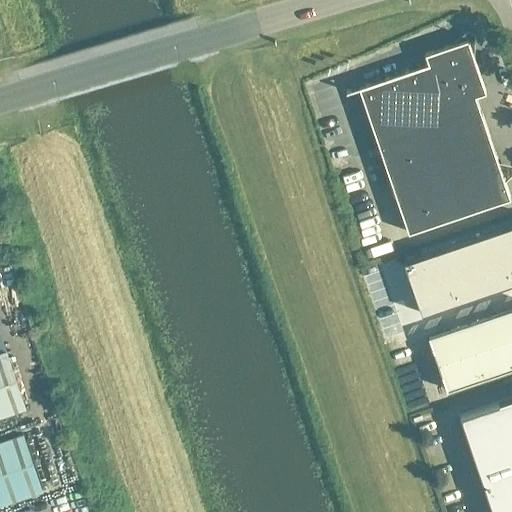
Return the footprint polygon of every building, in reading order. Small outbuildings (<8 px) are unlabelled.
[(474,58),(468,38),(448,45),(425,52),(428,62),(424,63),(409,68),(405,70),(389,75),(385,77),(370,82),(365,83),(366,84),(359,86),(361,91),(380,148),(482,113),(475,94),(486,91),(474,58)] [(510,197),(482,113),(380,148),(408,231),(510,197)] [(511,223),(403,261),(421,314),(511,282),(511,223)] [(511,307),(506,309),(429,336),(447,389),(511,366),(511,307)] [(0,415),(26,407),(6,350),(0,351),(0,415)] [(511,511),(511,397),(460,415),(493,511),(511,511)] [(0,504),(42,490),(23,433),(0,440),(0,504)]
